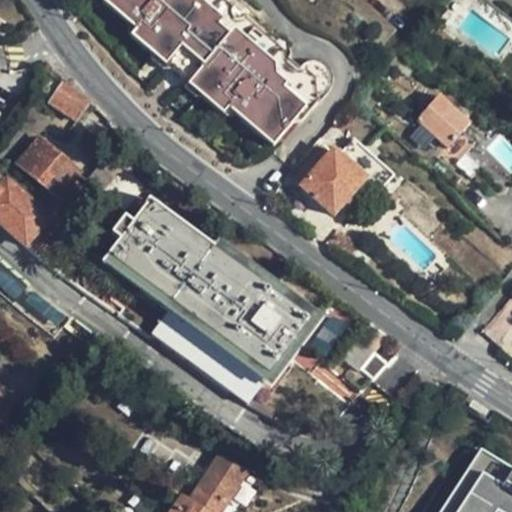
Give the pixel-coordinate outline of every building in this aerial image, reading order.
[(287,58),(260,33),(225,2),(222,0),(107,0),(106,3),(138,34),(133,41),(222,123),(226,118),(269,157),(321,100),(288,69),(287,58)] [(292,0),(302,8),(355,57),(363,63),(386,39),(343,0),(292,0)] [(75,123),(89,103),(63,83),(50,102),(49,106),(75,123)] [(448,152),(467,130),(433,103),(415,124),(448,152)] [(511,170),(511,169),(511,143),(504,133),(490,144),(511,170)] [(78,172),(37,137),(15,164),(56,198),(78,172)] [(354,142),(344,156),(384,188),(395,175),(354,142)] [(362,183),(331,155),(315,172),(307,166),(292,182),(298,188),(332,217),(362,183)] [(0,225),(24,247),(49,220),(5,182),(0,187),(0,225)] [(247,364),(268,378),(309,323),(148,204),(107,259),(172,308),(149,338),(168,352),(225,393),(247,364)] [(357,374),(373,352),(355,339),(339,361),(357,374)] [(225,393),(246,407),(268,378),(247,364),(225,393)] [(445,511),(484,453),(471,446),(464,446),(455,448),(449,453),(419,511),(445,511)] [(511,511),(511,471),(484,453),(445,511),(511,511)] [(223,511),(247,477),(218,458),(187,504),(181,501),(173,511),(223,511)]
